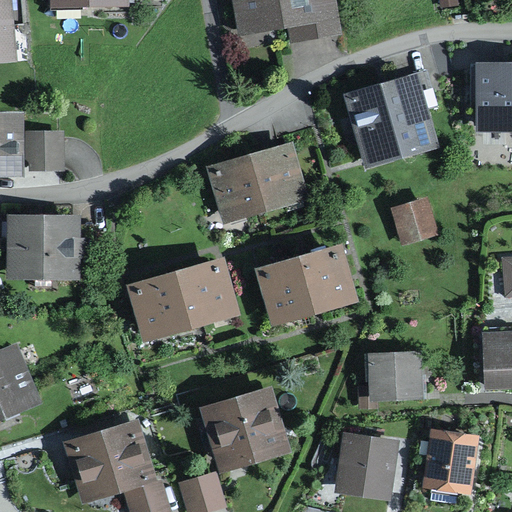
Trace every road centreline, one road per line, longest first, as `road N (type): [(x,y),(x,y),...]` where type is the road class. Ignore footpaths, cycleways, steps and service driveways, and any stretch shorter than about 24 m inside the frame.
road 1 (residential): [(240,122),(329,69),(458,32),(511,33)]
road 2 (residential): [(0,194),(121,183),(240,122)]
road 3 (residential): [(218,0),(240,122)]
